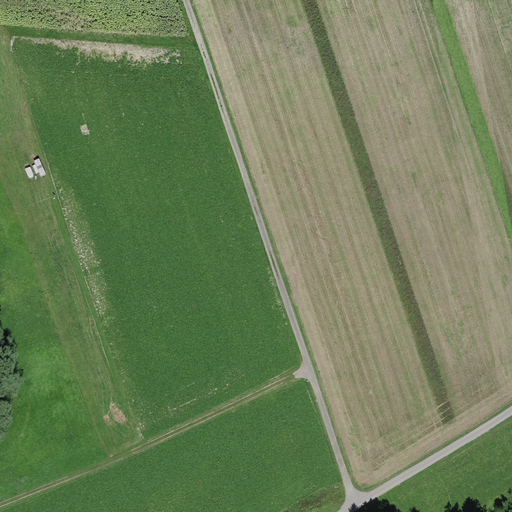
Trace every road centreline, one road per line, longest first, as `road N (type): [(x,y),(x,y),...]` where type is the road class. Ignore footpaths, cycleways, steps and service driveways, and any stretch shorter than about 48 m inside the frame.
road 1 (track): [(354,507),(185,0)]
road 2 (track): [(0,508),(308,371)]
road 3 (track): [(201,49),(0,40)]
road 4 (track): [(511,413),(347,511)]
